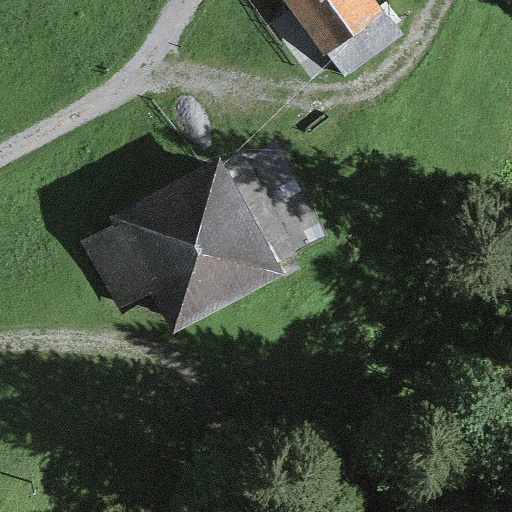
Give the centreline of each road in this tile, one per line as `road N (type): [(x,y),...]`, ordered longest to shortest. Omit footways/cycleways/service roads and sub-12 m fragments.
road 1 (track): [(144,77),(204,76),(316,94),(361,89),(408,50),(437,0)]
road 2 (track): [(0,155),(144,77)]
